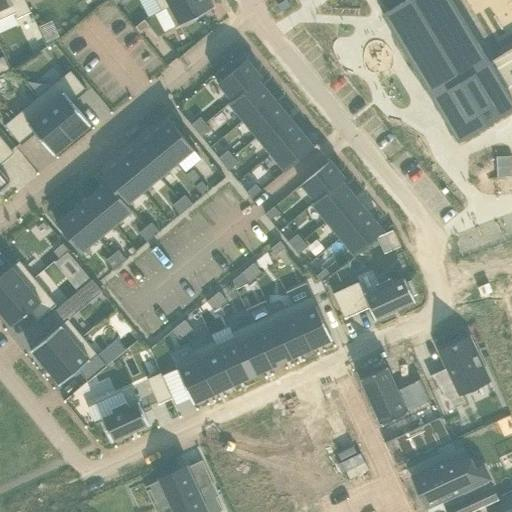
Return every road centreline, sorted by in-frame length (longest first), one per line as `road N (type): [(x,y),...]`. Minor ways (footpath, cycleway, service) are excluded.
road 1 (residential): [(335,357),(441,305),(429,268),(431,237),(254,19)]
road 2 (residential): [(0,362),(88,470),(335,357)]
road 3 (residential): [(254,19),(0,224)]
road 4 (residential): [(335,357),(403,511)]
